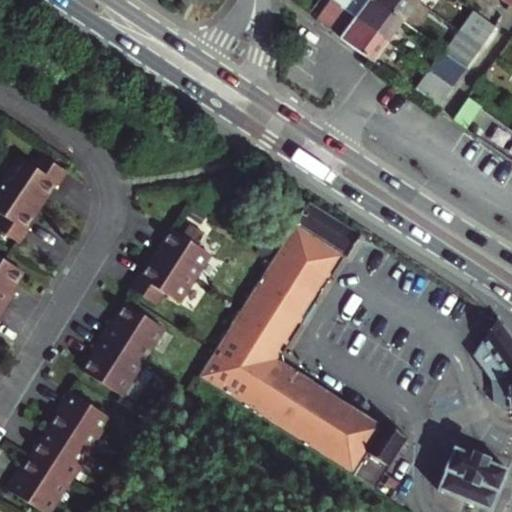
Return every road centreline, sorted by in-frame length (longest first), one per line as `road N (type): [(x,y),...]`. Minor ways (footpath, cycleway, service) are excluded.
road 1 (residential): [(0,407),(109,230),(115,205),(109,169),(89,142),(0,82)]
road 2 (secondary): [(218,103),(511,298)]
road 3 (secondary): [(511,261),(231,79)]
road 4 (secondary): [(61,0),(218,103)]
road 5 (residential): [(511,23),(427,141)]
road 6 (secondary): [(231,79),(111,0)]
